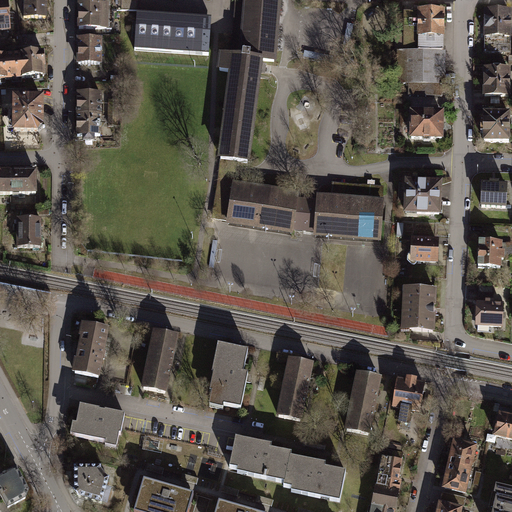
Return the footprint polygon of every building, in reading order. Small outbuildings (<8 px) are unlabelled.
[(9,0),(0,0),(0,32),(12,32),(9,0)] [(22,0),(22,22),(48,23),(48,0),(22,0)] [(120,9),(119,0),(98,0),(99,2),(106,2),(106,9),(120,9)] [(134,0),(119,0),(120,9),(135,10),(134,0)] [(278,0),(243,0),(239,55),(219,55),(218,70),(228,72),(215,158),(218,159),(234,161),(247,163),(261,62),(273,63),(278,0)] [(99,2),(77,1),(77,28),(106,28),(106,9),(106,2),(99,2)] [(511,9),(484,10),(484,19),(481,19),(481,34),(484,34),(484,54),(511,54),(511,9)] [(209,17),(135,11),(132,50),(207,56),(209,17)] [(404,13),(404,53),(447,53),(448,14),(404,13)] [(103,38),(76,38),(76,64),(102,64),(103,38)] [(407,81),(406,99),(443,99),(444,85),(447,85),(447,53),(404,53),(401,53),(400,81),(407,81)] [(0,56),(0,79),(44,77),(44,67),(45,67),(44,54),(0,56)] [(511,70),(480,70),(480,100),(510,101),(511,70)] [(100,94),(75,93),(75,113),(99,114),(100,94)] [(15,99),(14,132),(38,132),(42,128),(43,99),(15,99)] [(107,99),(107,125),(116,125),(116,99),(107,99)] [(99,114),(75,113),(74,136),(98,137),(99,114)] [(447,114),(410,114),(410,146),(447,146),(447,114)] [(510,116),(476,115),(476,149),(509,149),(510,116)] [(234,161),(218,159),(217,172),(211,219),(226,220),(231,182),(232,174),(234,161)] [(8,171),(0,170),(0,194),(9,195),(8,171)] [(34,170),(8,171),(9,195),(35,194),(34,170)] [(315,199),(297,197),(298,191),(231,182),(226,220),(225,225),(292,234),(293,230),(313,232),(313,236),(379,240),(382,186),(331,182),(330,194),(316,193),(315,199)] [(444,220),(445,184),(400,183),(399,202),(407,202),(406,219),(444,220)] [(487,188),(479,188),(479,213),(507,213),(507,189),(499,189),(499,185),(487,185),(487,188)] [(18,220),(18,250),(44,250),(44,220),(18,220)] [(442,242),(413,240),(412,265),(441,266),(442,242)] [(511,245),(475,244),(474,271),(502,272),(502,263),(511,263),(511,245)] [(263,268),(276,271),(278,264),(282,265),(284,258),(246,248),(239,274),(248,277),(249,272),(261,275),(263,268)] [(438,336),(440,286),(408,284),(408,291),(404,291),(403,330),(406,330),(406,335),(438,336)] [(494,288),(479,288),(478,296),(494,296),(494,288)] [(484,308),(474,307),(473,330),(502,331),(503,308),(494,308),(494,304),(484,304),(484,308)] [(109,327),(81,322),(72,372),(100,377),(109,327)] [(176,334),(153,330),(142,390),(165,393),(176,334)] [(246,348),(217,343),(211,371),(215,371),(209,399),(240,406),(247,372),(241,371),(246,348)] [(310,362),(288,357),(276,416),(298,421),(310,362)] [(381,379),(359,375),(348,431),(369,435),(381,379)] [(408,382),(398,381),(394,408),(402,409),(400,421),(410,423),(412,411),(421,412),(426,385),(416,384),(417,381),(408,379),(408,382)] [(100,411),(81,407),(77,426),(78,426),(76,437),(107,443),(107,442),(118,444),(119,435),(121,435),(125,416),(105,412),(105,414),(99,413),(100,411)] [(511,440),(511,418),(501,416),(497,437),(511,440)] [(271,444),(235,437),(229,465),(236,467),(235,471),(285,481),(290,457),(290,453),(270,449),(271,444)] [(476,449),(455,444),(450,466),(471,471),(476,449)] [(404,453),(385,450),(377,490),(398,494),(400,481),(399,481),(404,453)] [(340,501),(346,472),(324,468),(324,464),(290,457),(285,481),(284,485),(292,487),(291,491),(340,501)] [(471,471),(450,466),(445,489),(465,493),(471,471)] [(100,468),(75,468),(75,492),(79,497),(102,504),(109,480),(106,479),(100,472),(100,468)] [(28,493),(17,472),(0,481),(0,495),(9,511),(26,501),(28,493)] [(188,511),(194,495),(145,481),(136,511),(188,511)] [(225,485),(224,491),(236,494),(238,488),(225,485)] [(511,511),(511,490),(497,487),(495,495),(493,495),(489,511),(511,511)] [(377,490),(372,511),(393,511),(398,494),(377,490)] [(250,511),(217,502),(213,511),(250,511)]
